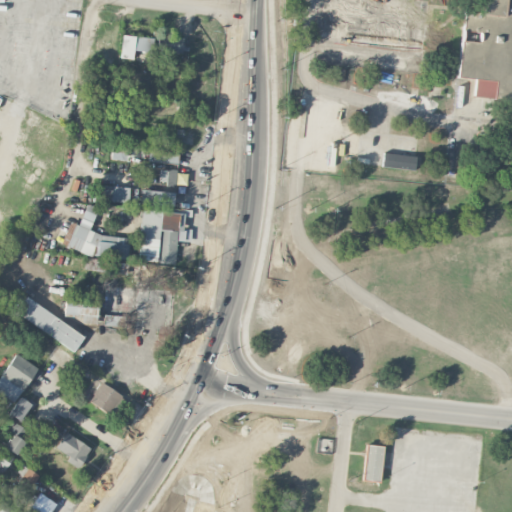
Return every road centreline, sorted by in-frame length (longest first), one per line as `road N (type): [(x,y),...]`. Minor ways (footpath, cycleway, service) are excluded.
road 1 (secondary): [(188,401),(240,266),(257,0)]
road 2 (residential): [(197,381),(511,420)]
